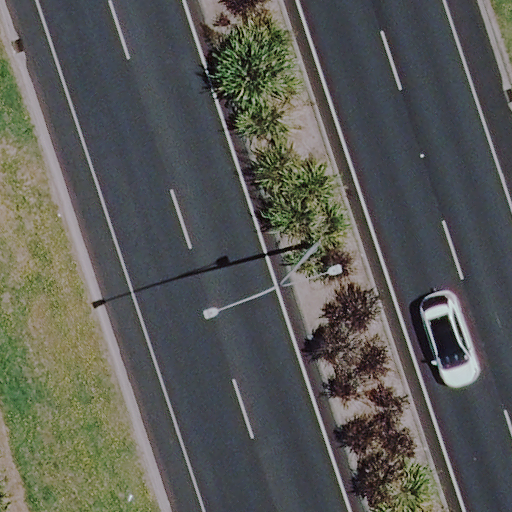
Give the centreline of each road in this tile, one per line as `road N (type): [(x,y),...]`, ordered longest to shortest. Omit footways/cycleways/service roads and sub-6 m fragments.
road 1 (primary): [(281,511),(114,0)]
road 2 (primary): [(396,0),(511,356)]
